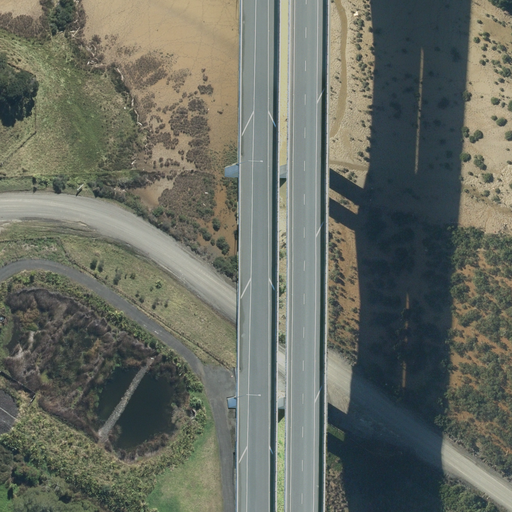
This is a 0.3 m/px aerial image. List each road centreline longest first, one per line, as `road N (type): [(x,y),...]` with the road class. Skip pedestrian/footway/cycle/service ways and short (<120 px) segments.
road 1 (tertiary): [(0,204),(89,216),(177,256),(511,501)]
road 2 (motorway): [(310,0),(305,511)]
road 3 (motorway): [(257,511),(260,0)]
road 4 (track): [(218,386),(193,359),(64,269),(32,265),(0,277)]
